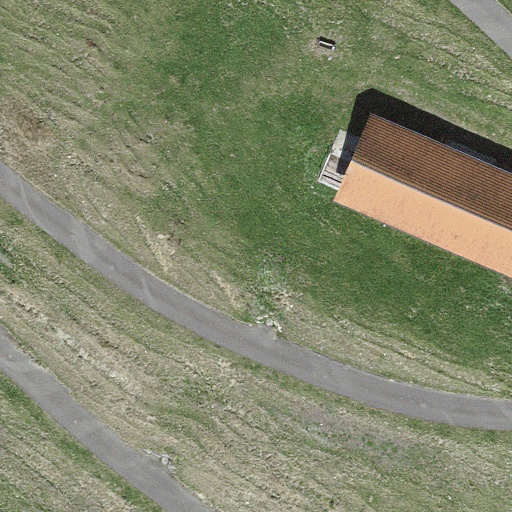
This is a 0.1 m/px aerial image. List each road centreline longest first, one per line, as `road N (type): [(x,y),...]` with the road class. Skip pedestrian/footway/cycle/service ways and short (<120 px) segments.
road 1 (track): [(0,178),(80,242),(216,329),(404,402),(511,417)]
road 2 (track): [(187,511),(0,349)]
